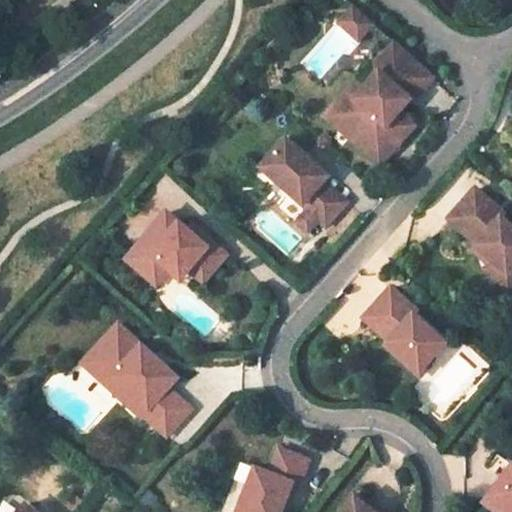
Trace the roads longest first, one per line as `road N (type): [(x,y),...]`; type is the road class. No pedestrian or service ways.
road 1 (residential): [(479,64),(473,121),(292,325),(280,359),(291,398),(308,411),(372,415),(409,431),(434,471),(435,511)]
road 2 (tertiary): [(0,106),(142,0)]
